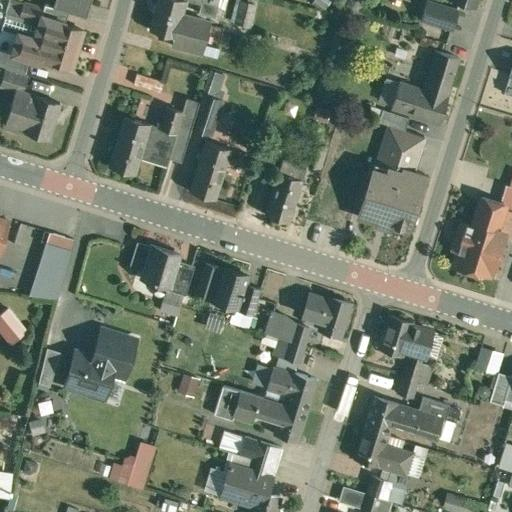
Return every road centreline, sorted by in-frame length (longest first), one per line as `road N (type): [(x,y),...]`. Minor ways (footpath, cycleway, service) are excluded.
road 1 (residential): [(71,186),(376,281)]
road 2 (residential): [(497,0),(408,292)]
road 3 (residential): [(376,281),(304,511)]
road 4 (residential): [(124,0),(71,186)]
